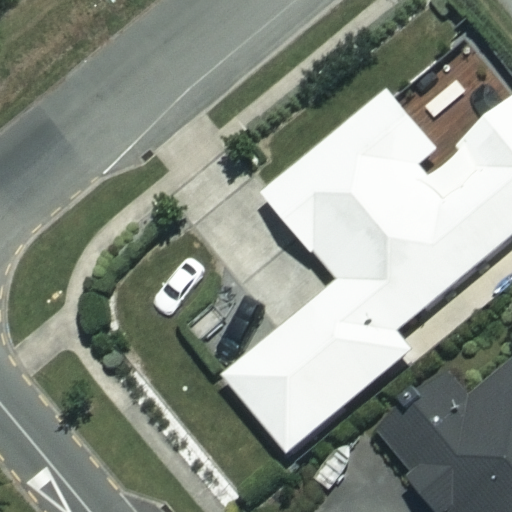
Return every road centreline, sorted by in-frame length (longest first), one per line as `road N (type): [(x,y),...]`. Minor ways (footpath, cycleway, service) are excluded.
road 1 (residential): [(0,189),(225,0)]
road 2 (residential): [(0,400),(91,511)]
